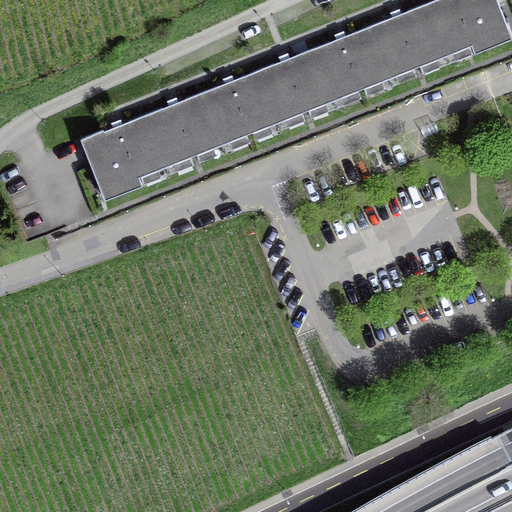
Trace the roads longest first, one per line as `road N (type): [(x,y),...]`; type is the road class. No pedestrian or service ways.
road 1 (residential): [(0,285),(511,83)]
road 2 (residential): [(0,140),(61,101),(291,0)]
road 3 (primary): [(511,414),(301,511)]
road 4 (motorway): [(511,449),(395,511)]
